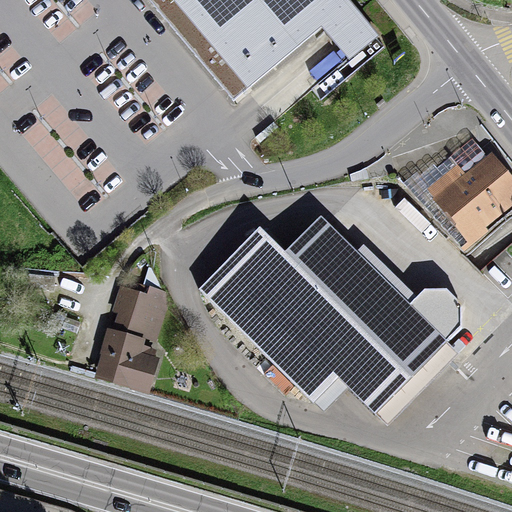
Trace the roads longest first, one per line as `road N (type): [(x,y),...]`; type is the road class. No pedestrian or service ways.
road 1 (residential): [(82,364),(120,263),(166,225),(205,201),(348,162),(467,64)]
road 2 (trunk): [(0,457),(183,511)]
